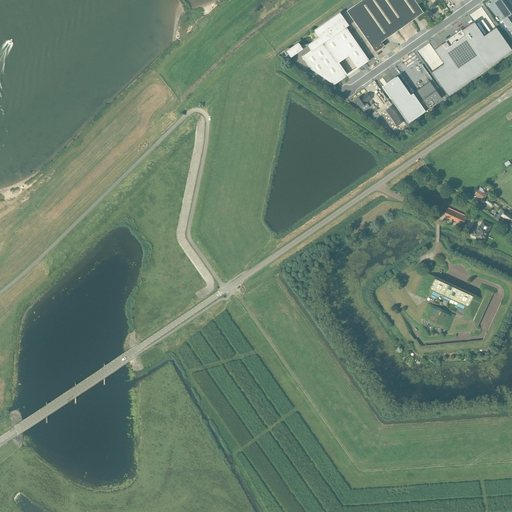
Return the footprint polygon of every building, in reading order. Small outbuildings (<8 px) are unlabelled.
[(397,0),(362,0),(346,11),(375,52),(384,46),(381,42),(398,31),(395,26),(407,18),(410,22),(412,21),(397,0)] [(423,13),(420,9),(414,0),(397,0),(412,21),(423,13)] [(505,18),(511,13),(511,3),(509,0),(497,0),(494,3),(505,18)] [(307,45),(311,50),(302,57),(311,70),(334,85),(347,76),(335,59),(347,51),(359,68),(369,61),(345,27),(348,25),(349,26),(340,12),(314,30),(319,37),(307,45)] [(511,13),(505,18),(502,21),(509,30),(511,27),(511,13)] [(443,66),(432,74),(447,97),(511,52),(511,51),(497,30),(490,35),(485,39),(484,36),(483,35),(474,23),(460,32),(434,51),(433,52),(443,66)] [(303,49),(298,43),(286,51),(291,58),(303,49)] [(414,70),(411,67),(408,63),(403,67),(408,74),(414,70)] [(397,76),(382,87),(408,124),(425,111),(425,110),(413,94),(413,93),(410,95),(397,76)] [(413,94),(425,110),(430,106),(441,99),(429,81),(419,89),(419,90),(413,94)] [(355,100),(361,108),(367,103),(366,102),(371,99),(368,94),(363,97),(362,96),(355,100)] [(389,107),(381,113),(392,130),(401,124),(389,107)] [(478,189),(478,190),(475,194),(483,200),(486,195),(487,194),(483,190),(484,189),(481,187),(479,190),(478,189)] [(443,216),(462,225),(466,218),(447,209),(443,216)] [(511,214),(511,216),(504,211),(501,210),(499,214),(501,215),(501,216),(508,220),(511,214)] [(482,222),(481,224),(480,228),(478,227),(476,232),(475,231),(473,232),(472,234),(473,235),(475,236),(476,236),(484,240),(487,233),(488,233),(491,225),(482,222)] [(429,275),(428,277),(432,279),(429,285),(431,286),(428,292),(430,297),(434,299),(435,299),(440,297),(444,299),(443,302),(441,305),(446,307),(447,304),(449,301),(456,304),(458,309),(462,311),(467,310),(468,306),(469,304),(470,304),(468,303),(470,299),(475,301),(477,297),(477,296),(476,296),(439,278),(429,274),(429,275)] [(484,290),(482,297),(490,300),(493,294),(489,292),(484,290)] [(482,297),(480,303),(487,307),(490,300),(482,297)] [(469,304),(468,306),(476,310),(473,316),(481,320),(487,307),(480,303),(477,308),(469,304)] [(500,304),(497,311),(506,315),(508,311),(509,308),(500,304)] [(428,315),(424,325),(426,327),(429,323),(434,327),(439,328),(438,333),(441,333),(445,323),(446,324),(450,314),(449,313),(442,310),(433,306),(432,305),(428,315)] [(497,311),(494,317),(503,321),(504,318),(506,315),(497,311)] [(473,316),(470,323),(478,326),(481,320),(473,316)] [(494,317),(491,324),(499,328),(501,325),(503,321),(494,317)] [(462,324),(463,333),(470,332),(469,323),(462,324)] [(455,333),(463,333),(462,324),(455,325),(455,333)] [(491,324),(487,331),(488,331),(496,335),(498,332),(499,328),(491,324)] [(465,342),(466,351),(466,352),(477,351),(479,349),(481,349),(483,350),(486,350),(489,348),(491,346),(490,344),(492,342),(494,341),(496,336),(494,336),(486,332),(483,340),(481,340),(481,341),(478,341),(468,342),(466,342),(465,342)] [(410,334),(404,338),(412,350),(414,352),(414,353),(414,354),(416,356),(420,357),(423,356),(423,355),(437,354),(439,354),(438,345),(436,345),(421,346),(416,339),(415,340),(411,334),(410,334)] [(463,342),(438,345),(439,354),(445,353),(446,354),(451,353),(452,353),(457,352),(462,352),(466,351),(465,342),(463,343),(463,342)]
